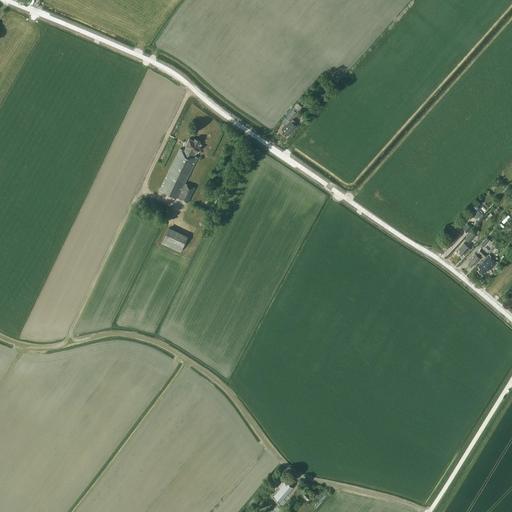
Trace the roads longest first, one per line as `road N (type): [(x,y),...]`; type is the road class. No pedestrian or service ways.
road 1 (unclassified): [(511,318),(170,69),(6,0)]
road 2 (unknown): [(65,347),(121,336),(159,346),(224,388),(294,473)]
road 3 (unclassified): [(429,511),(511,380)]
